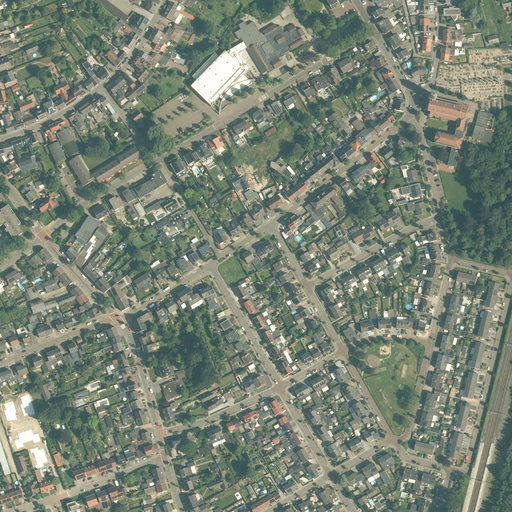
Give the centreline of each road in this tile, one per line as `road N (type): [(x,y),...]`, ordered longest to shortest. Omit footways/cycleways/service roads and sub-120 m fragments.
road 1 (residential): [(449,469),(468,467),(511,287)]
road 2 (residential): [(220,123),(374,31)]
road 3 (residential): [(275,222),(409,116)]
road 4 (residential): [(307,287),(440,219)]
road 5 (residential): [(280,387),(211,265)]
road 6 (residential): [(43,237),(155,160)]
road 7 (residential): [(159,435),(280,387)]
road 8 (tertiary): [(159,435),(135,349),(116,319)]
road 9 (residential): [(0,363),(116,319)]
